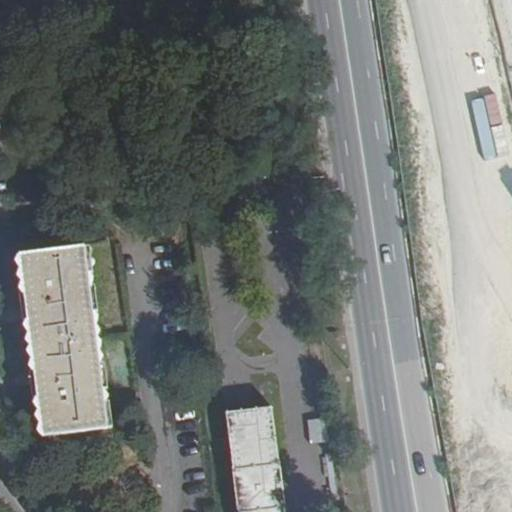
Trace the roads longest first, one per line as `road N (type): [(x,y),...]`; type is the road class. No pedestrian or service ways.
road 1 (primary): [(339,0),(417,511)]
road 2 (unknown): [(299,511),(282,191)]
